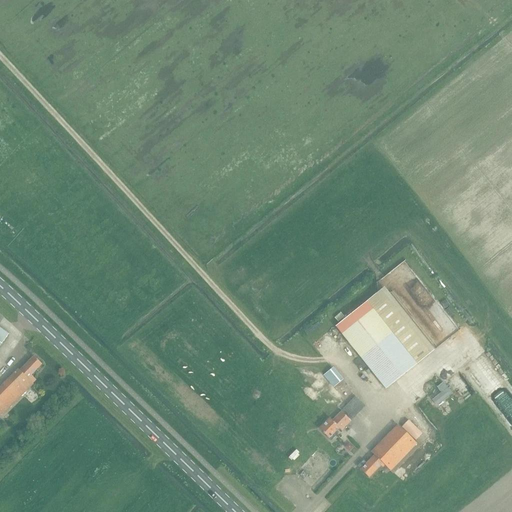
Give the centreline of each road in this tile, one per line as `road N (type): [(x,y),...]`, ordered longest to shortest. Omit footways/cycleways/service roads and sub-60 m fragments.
road 1 (track): [(0,55),(266,343),(325,360)]
road 2 (primary): [(234,511),(0,286)]
